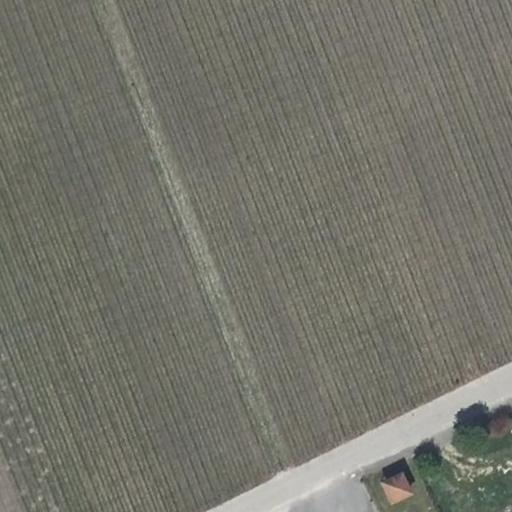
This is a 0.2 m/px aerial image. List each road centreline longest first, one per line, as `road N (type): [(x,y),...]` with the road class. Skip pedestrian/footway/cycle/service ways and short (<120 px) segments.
road 1 (unclassified): [(97,0),(287,484)]
road 2 (unclassified): [(287,484),(511,377)]
